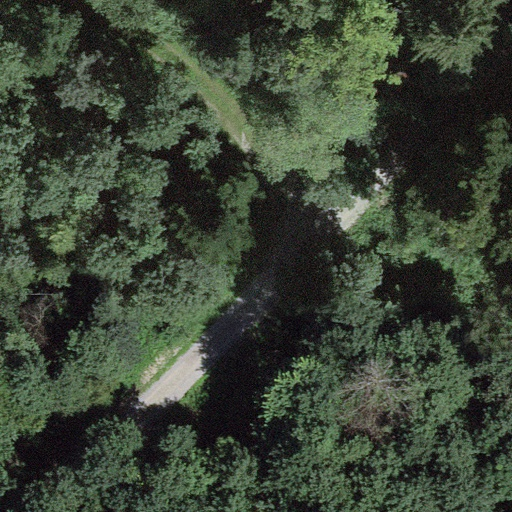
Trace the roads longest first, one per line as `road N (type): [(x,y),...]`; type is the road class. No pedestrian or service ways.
road 1 (track): [(26,511),(173,390),(511,23)]
road 2 (track): [(299,245),(268,155),(178,22),(140,0)]
